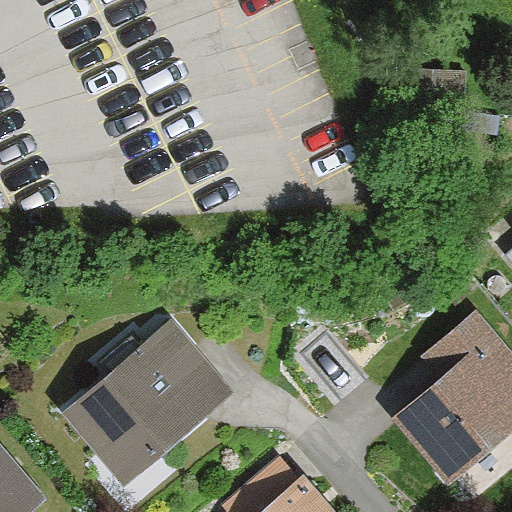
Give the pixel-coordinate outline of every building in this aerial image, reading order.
[(462,68),(417,68),(417,85),(462,85),(462,68)] [(511,325),(505,317),(393,409),(446,474),(511,419),(511,378),(510,376),(511,374),(511,325)] [(120,475),(197,412),(161,369),(190,345),(168,318),(63,405),(120,475)] [(0,439),(0,511),(18,511),(43,492),(0,439)] [(337,511),(301,470),(253,511),(337,511)]
